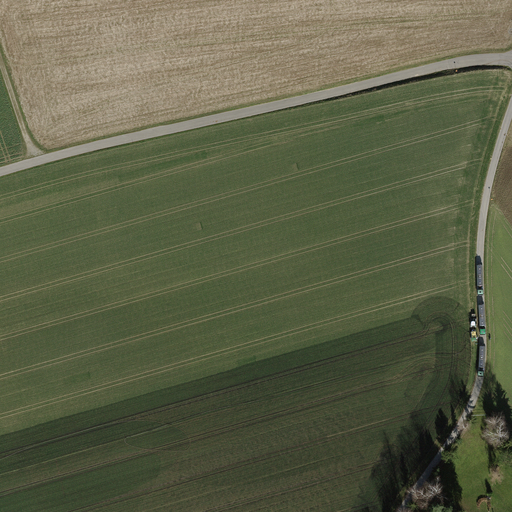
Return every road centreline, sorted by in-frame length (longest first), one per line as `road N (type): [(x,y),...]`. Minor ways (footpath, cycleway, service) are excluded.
road 1 (unclassified): [(0,174),(387,78),(488,56),(511,59)]
road 2 (track): [(511,106),(484,206),(477,389),(400,511)]
